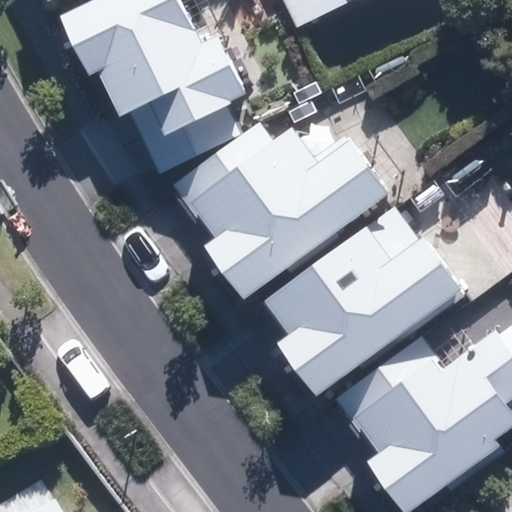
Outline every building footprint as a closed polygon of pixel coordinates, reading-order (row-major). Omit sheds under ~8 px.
[(184,0),(97,0),(62,16),(89,77),(100,72),(122,119),(132,114),(158,172),(246,132),(233,105),(247,98),(204,5),(189,11),(184,0)] [(282,0),(295,27),(351,0),(282,0)] [(319,160),(295,126),(276,139),(263,122),(169,190),(193,223),(201,217),(216,239),(205,247),(244,301),(390,195),(349,138),(319,160)] [(275,343),(314,397),(459,291),(396,205),(263,301),(288,334),(275,343)] [(498,333),(491,323),(443,359),(424,333),(338,397),(378,451),(364,461),(401,511),(412,511),(503,445),(496,437),(511,425),(511,410),(507,404),(511,400),(511,323),(504,329),(498,333)] [(40,511),(65,511),(59,502),(40,511)]
